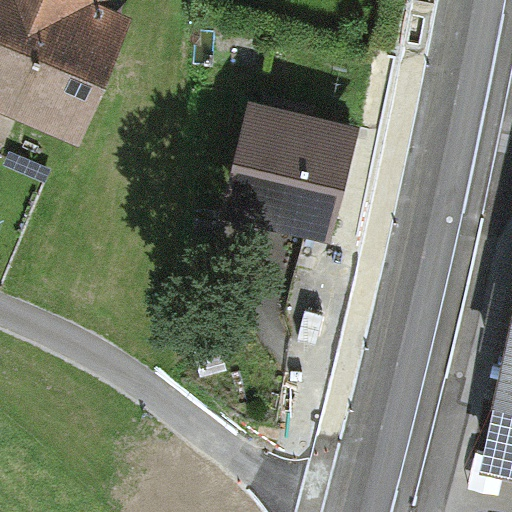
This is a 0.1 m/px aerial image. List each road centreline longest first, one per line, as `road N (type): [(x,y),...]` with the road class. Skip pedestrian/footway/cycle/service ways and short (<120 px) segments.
road 1 (primary): [(465,0),(350,511)]
road 2 (residential): [(319,511),(262,477),(118,362),(0,305)]
